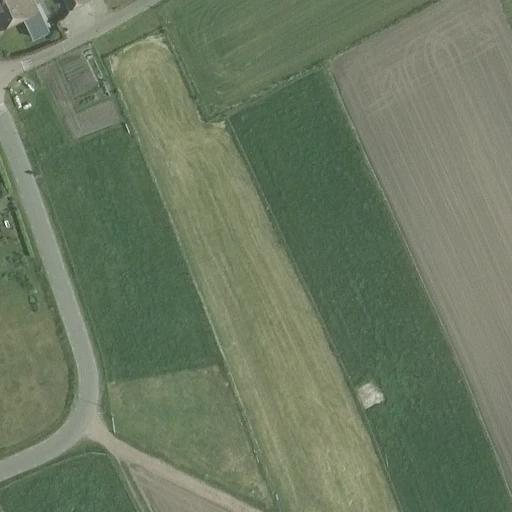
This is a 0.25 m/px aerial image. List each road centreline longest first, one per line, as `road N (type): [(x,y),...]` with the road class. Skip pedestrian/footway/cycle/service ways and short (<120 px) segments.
road 1 (unclassified): [(0,471),(64,438),(88,396),(81,347),(0,117)]
road 2 (track): [(248,511),(77,423)]
road 3 (unclassified): [(0,77),(147,0)]
